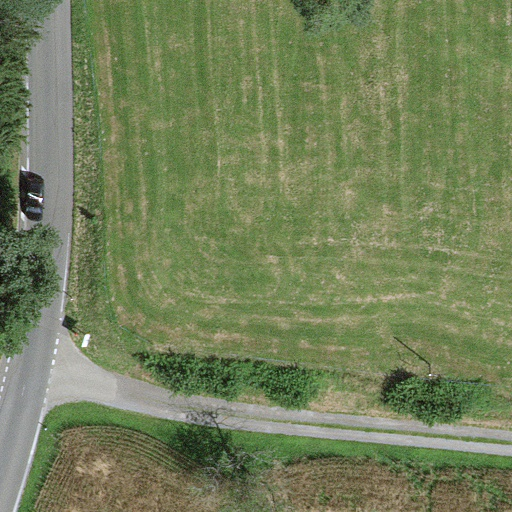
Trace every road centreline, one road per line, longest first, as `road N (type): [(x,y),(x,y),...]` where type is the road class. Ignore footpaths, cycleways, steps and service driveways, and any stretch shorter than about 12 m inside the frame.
road 1 (track): [(0,391),(26,382),(260,423),(511,447)]
road 2 (tertiary): [(0,463),(26,382),(44,206),(39,0)]
